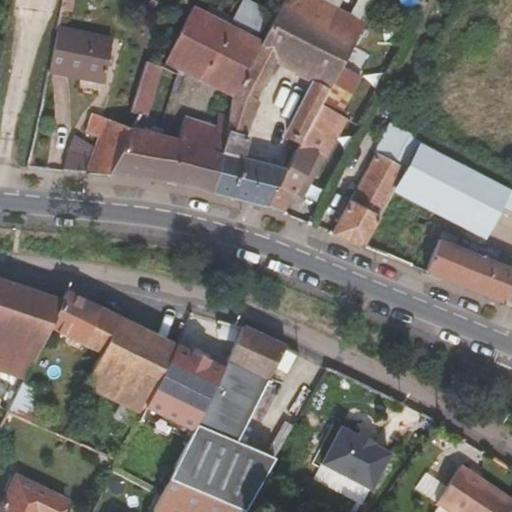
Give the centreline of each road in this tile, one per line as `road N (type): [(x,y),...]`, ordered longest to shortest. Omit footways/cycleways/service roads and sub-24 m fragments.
road 1 (residential): [(0,265),(80,267),(178,285),(446,409),(511,448)]
road 2 (secondary): [(511,344),(275,246),(151,218),(0,204)]
